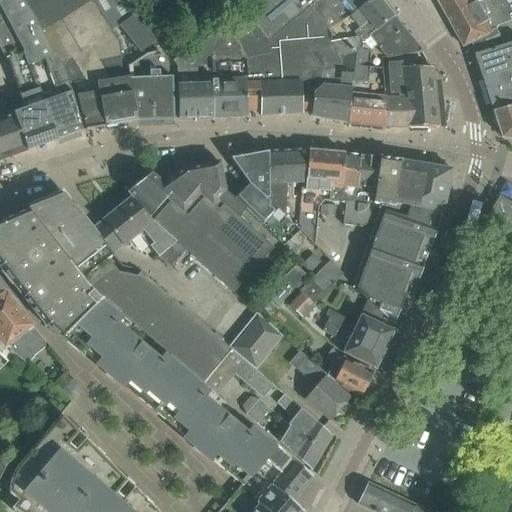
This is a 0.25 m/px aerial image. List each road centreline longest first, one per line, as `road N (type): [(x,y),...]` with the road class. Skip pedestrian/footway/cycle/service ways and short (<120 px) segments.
road 1 (residential): [(477,150),(441,288),(331,511)]
road 2 (residential): [(477,150),(456,74),(407,0)]
